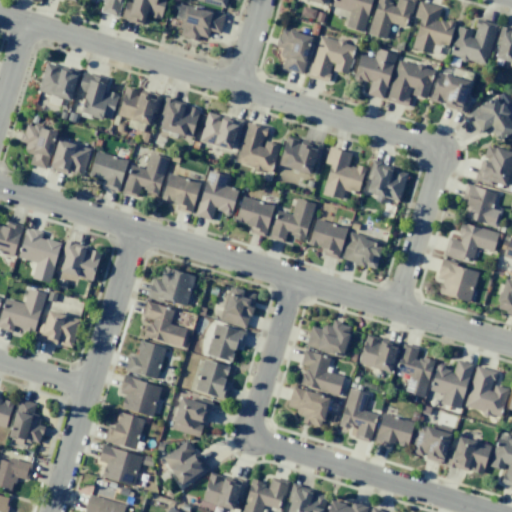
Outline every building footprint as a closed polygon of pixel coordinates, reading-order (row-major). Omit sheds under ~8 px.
[(100,12),(116,16),(119,0),(91,0),(102,2),(100,12)] [(164,0),(132,0),(132,3),(125,1),(121,17),(144,23),(146,15),(160,19),(164,0)] [(332,0),(331,7),(349,11),(345,27),(362,32),(370,0),(332,0)] [(385,39),(389,23),(406,27),(412,0),(395,0),(395,2),(385,0),(376,0),(367,34),(385,39)] [(446,48),(453,23),(437,18),(440,7),(418,1),(413,17),(419,19),(411,48),(430,54),(433,44),(446,48)] [(224,14),(173,2),(172,7),(176,8),(174,18),(182,20),(178,36),(197,40),(198,36),(208,38),(209,31),(219,33),(224,14)] [(496,24),(476,19),(473,31),(456,26),(449,55),(485,65),(496,24)] [(508,61),(511,40),(511,28),(501,27),(494,58),(508,61)] [(311,36),(280,28),(275,46),(284,48),(279,68),(301,74),(311,36)] [(346,74),(354,44),(317,35),(307,77),(327,82),(330,69),(346,74)] [(395,54),(375,48),(373,57),(359,53),(352,78),(369,83),(366,95),(382,99),(395,54)] [(386,101),(406,106),(409,94),(425,98),(432,68),(396,59),(386,101)] [(58,66),(45,62),(37,91),(69,100),(77,71),(58,66)] [(429,101),(442,104),(442,107),(464,112),(468,94),(466,94),(469,80),(436,72),(429,101)] [(116,94),(103,91),(106,78),(81,73),(77,90),(85,91),(80,113),(110,120),(116,94)] [(149,125),(157,96),(138,90),(137,91),(124,87),(116,115),(149,125)] [(511,132),(511,122),(498,96),(466,113),(477,134),(489,127),(496,141),(511,132)] [(191,137),(197,109),(173,104),(174,99),(164,97),(157,129),(191,137)] [(198,141),(230,150),(233,137),(238,138),(242,121),(219,115),(206,112),(198,141)] [(44,169),(56,132),(25,122),(19,141),(25,143),(23,151),(31,154),(28,164),(44,169)] [(235,164),(271,173),(278,145),(262,141),(266,127),(245,122),(235,164)] [(312,175),(320,146),(285,136),(277,165),(312,175)] [(49,167),(81,176),(89,148),(57,139),(49,167)] [(504,187),(511,158),(511,152),(486,145),(482,159),(480,158),(474,178),(504,187)] [(321,194),(341,199),(343,190),(357,194),(364,169),(347,164),(350,153),(327,147),(323,163),(329,165),(321,194)] [(102,188),(118,191),(125,159),(94,151),(88,176),(103,180),(102,188)] [(167,158),(148,153),(144,169),(129,165),(121,193),(136,197),(138,191),(157,196),(167,158)] [(399,200),(405,172),(392,170),(392,169),(380,167),(381,162),(371,160),(365,193),(399,200)] [(195,216),(210,220),(212,211),(231,215),(236,188),(224,186),(227,175),(205,171),(195,216)] [(198,181),(167,174),(161,199),(177,203),(176,209),(191,213),(198,181)] [(494,192),(464,184),(461,198),(467,200),(462,218),(496,227),(500,211),(490,208),(494,192)] [(263,237),(272,205),(241,196),(234,221),(250,226),(248,232),(263,237)] [(314,203),(295,198),(290,214),(275,210),(268,238),(283,242),(285,235),(304,240),(314,203)] [(308,244),(323,248),(322,255),(338,259),(346,227),(314,219),(308,244)] [(0,253),(11,257),(21,226),(6,221),(5,227),(0,225),(0,253)] [(497,232),(461,223),(456,240),(446,238),(442,255),(471,262),(475,247),(492,251),(497,232)] [(59,242),(40,238),(41,232),(25,228),(17,258),(35,262),(31,278),(49,283),(59,242)] [(382,243),(347,234),(340,260),(375,269),(382,243)] [(58,271),(91,280),(99,252),(85,249),(86,247),(65,242),(58,271)] [(477,271),(440,261),(435,278),(441,279),(437,294),(469,302),(477,271)] [(194,276),(163,267),(159,280),(152,278),(147,295),(184,306),(194,276)] [(511,279),(500,279),(500,311),(511,311),(511,279)] [(219,321),(246,328),(255,294),(229,287),(219,321)] [(3,298),(0,312),(0,328),(16,332),(17,328),(34,332),(44,293),(26,288),(23,303),(3,298)] [(184,328),(169,324),(173,309),(144,301),(140,316),(148,318),(143,337),(179,347),(184,328)] [(40,321),(34,339),(57,346),(58,344),(71,348),(79,319),(47,310),(43,322),(40,321)] [(305,347),(343,356),(350,325),(331,321),(330,328),(310,324),(305,347)] [(241,347),(245,332),(214,323),(205,354),(230,361),(235,345),(241,347)] [(358,364),(390,372),(397,344),(365,335),(358,364)] [(164,348),(139,340),(134,357),(128,355),(124,370),(155,379),(164,348)] [(432,361),(415,356),(417,347),(402,343),(395,371),(408,375),(403,392),(423,397),(432,361)] [(299,384),(336,395),(342,376),(325,371),(329,357),(303,350),(299,364),(304,366),(299,384)] [(458,409),(471,364),(455,359),(453,370),(436,365),(429,390),(441,394),(439,403),(458,409)] [(194,391),(224,398),(227,384),(223,383),(227,366),(201,360),(194,391)] [(464,409),(499,417),(505,388),(492,385),(495,371),(473,366),(464,409)] [(160,387),(123,375),(118,392),(124,394),(120,407),(151,417),(160,387)] [(286,407),(296,409),(294,414),(302,416),(301,422),(321,427),(328,396),(291,387),(286,407)] [(198,437),(202,423),(204,423),(210,404),(179,395),(170,429),(198,437)] [(0,426),(5,427),(11,402),(0,398),(0,426)] [(8,436),(38,444),(43,426),(38,424),(40,415),(32,414),(35,403),(17,399),(8,436)] [(142,419),(117,412),(113,427),(107,426),(102,441),(134,449),(142,419)] [(412,420),(380,414),(374,444),(387,447),(388,443),(406,447),(412,420)] [(410,453),(423,456),(423,458),(441,463),(451,429),(432,423),(430,428),(418,424),(410,453)] [(511,442),(511,435),(493,435),(493,468),(503,468),(503,484),(511,484),(511,442)] [(481,474),(489,445),(455,436),(447,466),(468,471),(468,470),(481,474)] [(180,487),(207,470),(188,440),(161,456),(180,487)] [(96,460),(105,463),(101,476),(132,486),(141,457),(102,444),(96,460)] [(0,487),(11,491),(15,477),(26,480),(31,464),(8,458),(7,461),(0,459),(0,487)] [(200,501),(235,511),(243,482),(222,476),(222,477),(209,473),(200,501)] [(249,478),(240,511),(260,511),(262,505),(279,509),(286,481),(268,476),(266,483),(249,478)] [(286,511),(321,511),(326,496),(314,492),(314,491),(290,485),(286,500),(289,501),(286,511)] [(122,511),(124,505),(88,494),(83,511),(122,511)] [(5,511),(8,497),(0,495),(0,511),(5,511)] [(364,511),(366,505),(350,501),(349,505),(329,500),(325,511),(364,511)]
